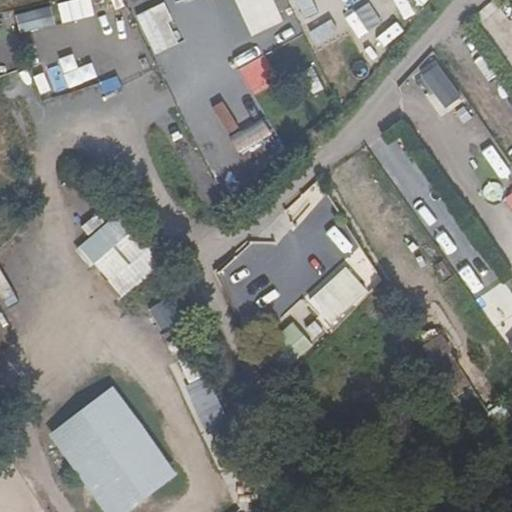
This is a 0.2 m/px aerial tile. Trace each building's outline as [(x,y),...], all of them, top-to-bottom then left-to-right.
[(64,23),(96,14),(91,0),(74,0),(59,4),(64,23)] [(253,35),(234,0),(213,0),(236,44),(253,35)] [(288,6),(285,0),(234,0),(253,35),(253,36),(285,20),(280,10),(288,6)] [(298,0),(304,19),(319,14),(315,0),(298,0)] [(52,6),(18,14),(22,32),(56,23),(52,6)] [(365,41),(386,26),(372,7),(351,22),(365,41)] [(153,9),(136,17),(150,48),(167,41),(153,9)] [(263,139),(274,133),(265,118),(234,135),(249,162),(270,150),(263,139)] [(124,212),(107,198),(94,211),(106,226),(124,212)] [(97,233),(106,226),(94,211),(86,202),(76,210),(97,233)] [(163,250),(148,236),(124,212),(106,226),(97,233),(82,246),(121,300),(154,274),(171,261),(163,250)] [(253,247),(229,263),(240,279),(264,264),(253,247)] [(162,284),(179,274),(171,261),(154,274),(162,284)] [(308,302),(329,326),(367,291),(345,268),(308,302)] [(146,323),(184,300),(172,283),(135,306),(146,323)] [(511,300),(502,287),(480,303),(508,342),(511,339),(511,300)] [(427,322),(406,334),(484,474),(511,456),(511,420),(501,404),(481,418),(427,322)] [(291,325),(265,350),(285,372),(312,347),(291,325)] [(112,387),(48,435),(104,511),(127,511),(178,475),(112,387)] [(476,511),(494,498),(489,491),(471,504),(476,511)]
